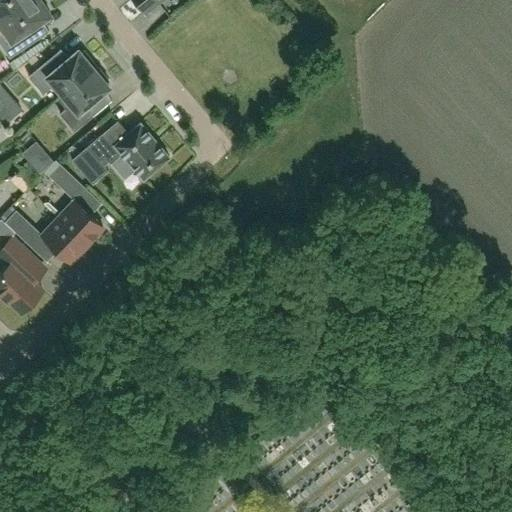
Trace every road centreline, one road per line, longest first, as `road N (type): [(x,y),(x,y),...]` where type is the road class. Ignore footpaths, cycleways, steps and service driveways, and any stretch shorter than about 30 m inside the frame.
road 1 (residential): [(221,146),(14,361)]
road 2 (residential): [(221,146),(92,0)]
road 3 (track): [(115,506),(123,469),(145,453),(229,452)]
